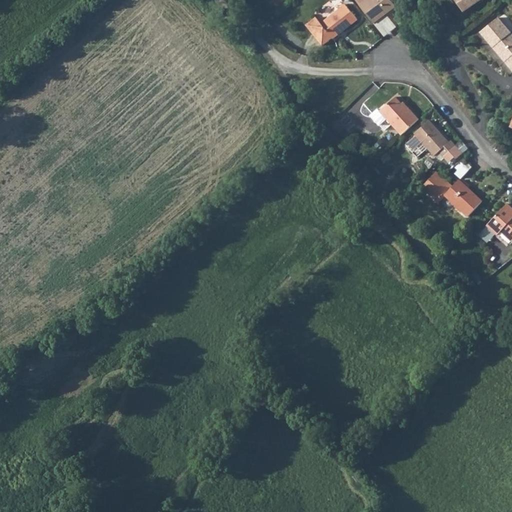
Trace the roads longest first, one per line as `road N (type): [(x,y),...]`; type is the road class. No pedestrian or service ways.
road 1 (track): [(275,56),(437,262),(511,329)]
road 2 (residential): [(387,59),(511,171)]
road 3 (unknown): [(473,139),(481,113),(437,29),(431,0)]
